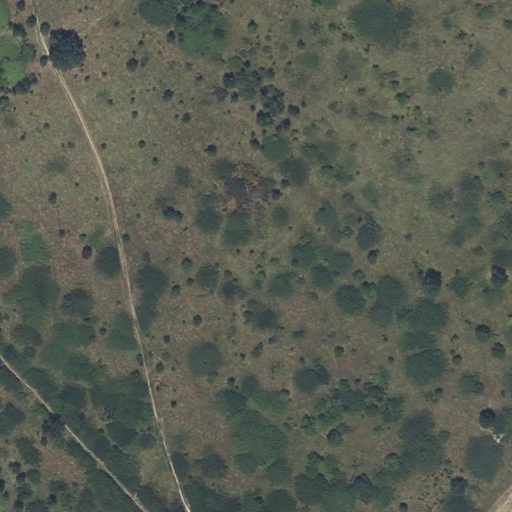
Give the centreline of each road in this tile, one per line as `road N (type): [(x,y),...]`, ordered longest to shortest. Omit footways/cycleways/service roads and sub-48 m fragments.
road 1 (track): [(31,0),(102,168),(162,442),(187,511)]
road 2 (track): [(0,355),(145,511)]
